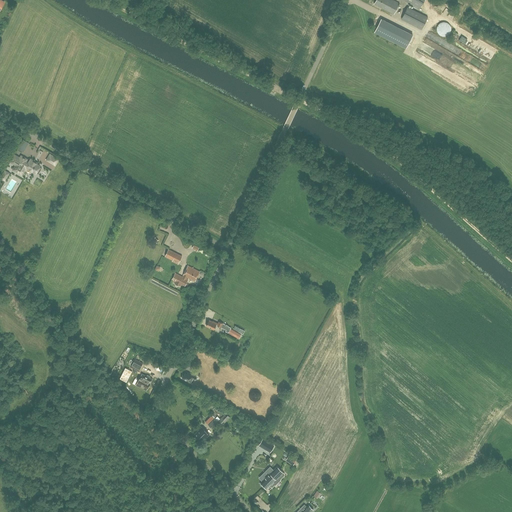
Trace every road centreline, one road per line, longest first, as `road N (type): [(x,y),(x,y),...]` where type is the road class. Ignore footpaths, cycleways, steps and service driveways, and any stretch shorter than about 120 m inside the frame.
road 1 (unclassified): [(250,511),(162,423),(155,404),(228,250)]
road 2 (unclassified): [(228,250),(347,0)]
road 3 (track): [(511,262),(372,138),(298,100)]
road 4 (residential): [(228,250),(0,114)]
road 5 (track): [(103,0),(298,100)]
